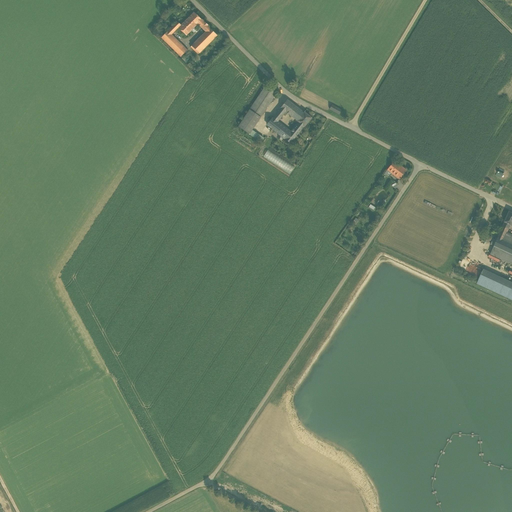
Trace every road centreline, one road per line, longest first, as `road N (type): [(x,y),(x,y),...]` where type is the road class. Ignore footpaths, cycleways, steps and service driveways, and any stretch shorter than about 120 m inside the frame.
road 1 (unclassified): [(204,482),(420,164)]
road 2 (unclassified): [(349,127),(290,96),(190,0)]
road 3 (unclassified): [(349,127),(424,0)]
